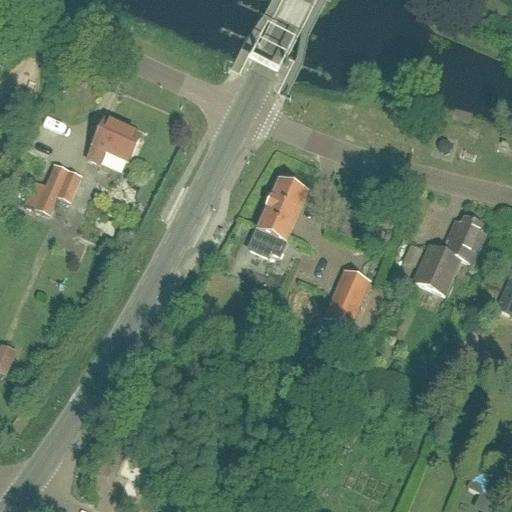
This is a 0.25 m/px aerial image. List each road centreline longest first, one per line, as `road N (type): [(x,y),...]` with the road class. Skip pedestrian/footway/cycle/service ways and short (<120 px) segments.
road 1 (tertiary): [(25,492),(89,395),(242,113)]
road 2 (tertiary): [(511,198),(361,161),(242,113)]
road 3 (unclassified): [(0,1),(242,113)]
road 4 (tertiary): [(242,113),(301,0)]
